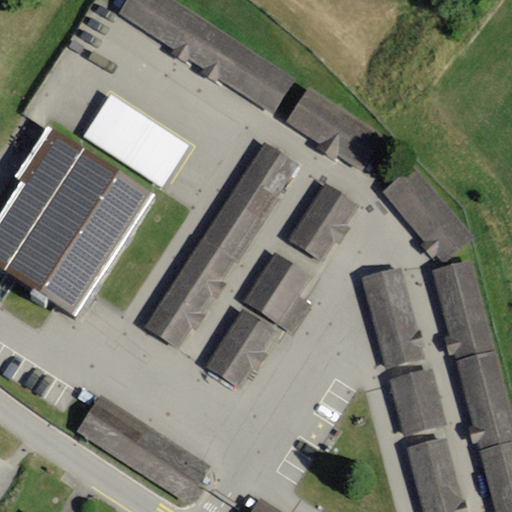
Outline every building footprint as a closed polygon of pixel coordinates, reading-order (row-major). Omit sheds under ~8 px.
[(125,0),(114,18),(271,117),(293,83),(161,0),(125,0)] [(164,184),(190,141),(110,92),(84,135),(164,184)] [(283,126),(360,175),(381,142),(304,92),(283,126)] [(0,282),(66,325),(146,201),(39,132),(5,185),(10,189),(0,204),(0,282)] [(293,171),(259,149),(140,332),(175,354),(293,171)] [(465,241),(406,172),(378,196),(437,265),(465,241)] [(356,210),(320,188),(285,245),(321,267),(356,210)] [(305,280),(271,258),(241,304),(287,335),(306,306),(294,298),(305,280)] [(452,367),(492,356),(468,264),(427,275),(443,339),(439,340),(444,359),(449,358),(452,367)] [(357,282),(381,371),(419,361),(395,272),(357,282)] [(272,336),(236,314),(200,371),(236,393),(272,336)] [(475,455),(511,445),(511,431),(492,356),(452,367),(468,429),(463,431),(467,447),(473,446),(475,455)] [(387,383),(402,437),(442,426),(427,372),(387,383)] [(205,470),(95,402),(71,442),(181,510),(205,470)] [(402,451),(418,511),(459,511),(442,441),(402,451)] [(511,511),(511,445),(475,455),(490,511),(511,511)]
